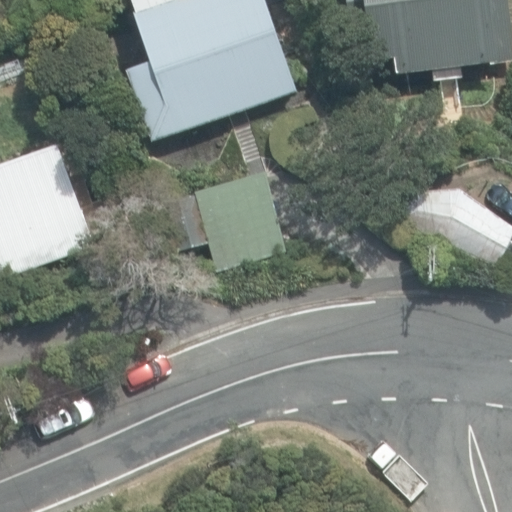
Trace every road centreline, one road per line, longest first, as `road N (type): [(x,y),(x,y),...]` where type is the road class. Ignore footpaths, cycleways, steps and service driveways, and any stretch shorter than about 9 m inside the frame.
road 1 (residential): [(472,356),(411,352),(298,364),(0,481)]
road 2 (residential): [(472,356),(485,511)]
